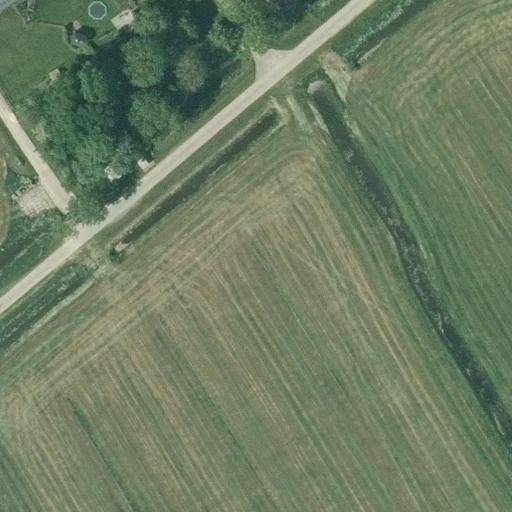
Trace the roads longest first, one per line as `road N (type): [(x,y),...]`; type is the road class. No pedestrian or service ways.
road 1 (unclassified): [(0,300),(361,0)]
road 2 (track): [(80,232),(0,104)]
